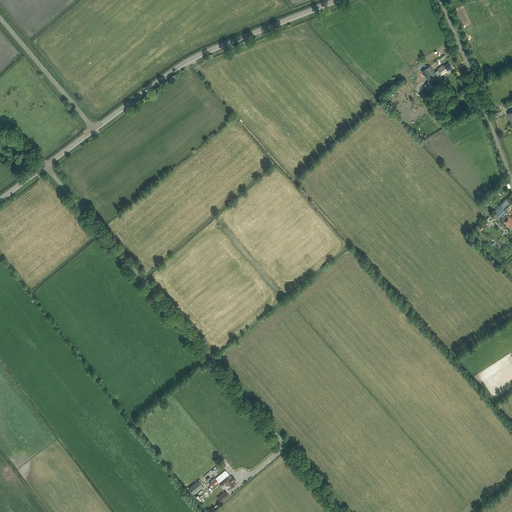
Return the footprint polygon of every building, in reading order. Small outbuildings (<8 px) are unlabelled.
[(436,74),(438,78),(447,71),(448,72),(451,70),(449,68),(452,67),(449,63),(444,66),(443,65),(438,68),(439,69),(435,72),(430,65),(419,73),(422,77),(424,75),(427,80),(436,74)] [(503,226),(504,227),(506,226),(507,225),(511,229),(511,228),(511,221),(511,220),(511,219),(509,216),(508,217),(507,215),(508,214),(501,206),(494,212),(501,220),(501,219),(503,221),(500,223),(503,226)] [(488,223),(486,221),(479,228),(481,231),(488,223)] [(229,474),(219,482),(222,486),(225,483),(227,485),(228,484),(231,488),(235,485),(234,484),(235,482),(235,481),(235,480),(233,477),(232,477),(229,474)] [(204,487),(198,480),(186,490),(191,495),(192,494),(194,495),(204,487)] [(221,503),(230,496),(226,491),(217,497),(221,503)]
